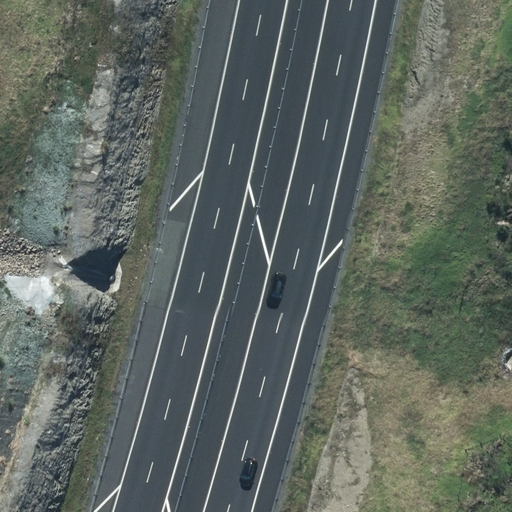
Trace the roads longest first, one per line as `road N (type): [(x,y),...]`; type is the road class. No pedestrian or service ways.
road 1 (motorway): [(134,511),(181,353),(263,0)]
road 2 (motorway): [(343,0),(230,511)]
